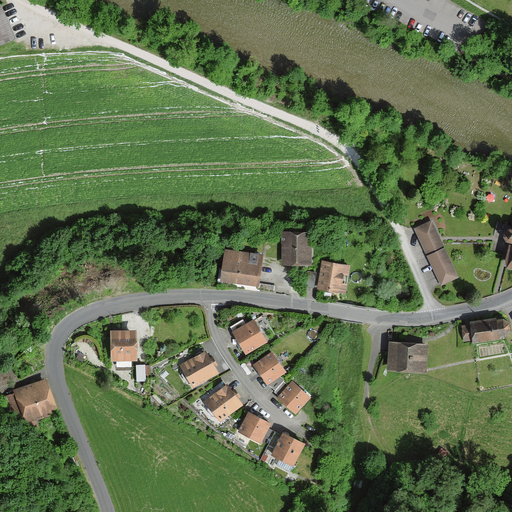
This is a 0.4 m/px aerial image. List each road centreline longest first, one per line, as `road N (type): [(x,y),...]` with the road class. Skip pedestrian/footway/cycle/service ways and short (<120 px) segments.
road 1 (track): [(434,316),(398,228),(328,132),(24,0)]
road 2 (unclassified): [(107,511),(56,372),(60,334),(102,308),(213,296)]
road 3 (unclassified): [(213,296),(385,318),(434,316),(511,296)]
road 4 (track): [(387,511),(396,479),(365,403),(385,318)]
road 5 (residential): [(213,296),(216,332),(237,370),(310,440)]
